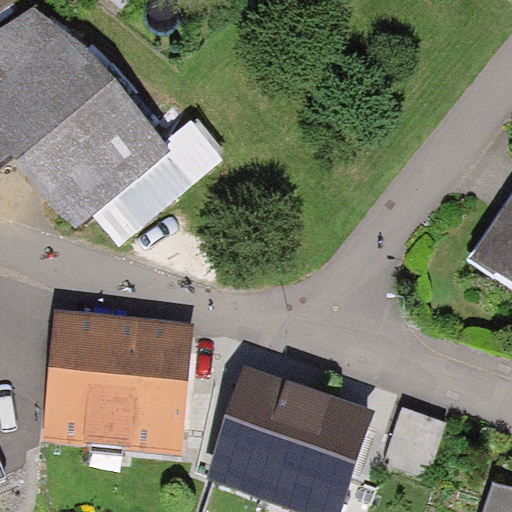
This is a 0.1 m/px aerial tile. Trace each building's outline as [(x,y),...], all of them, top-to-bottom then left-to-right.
[(0,0),(0,11),(16,0),(0,0)] [(0,173),(14,162),(50,211),(79,231),(94,217),(168,155),(83,48),(37,10),(0,39),(0,173)] [(168,155),(94,217),(118,248),(223,161),(196,132),(168,155)] [(511,203),(470,262),(511,291),(511,203)] [(58,316),(45,442),(182,456),(195,330),(58,316)] [(245,374),(209,485),(291,511),(343,511),(375,416),(245,374)] [(406,412),(388,468),(427,480),(445,424),(406,412)] [(481,511),(511,511),(511,484),(492,478),(481,511)]
